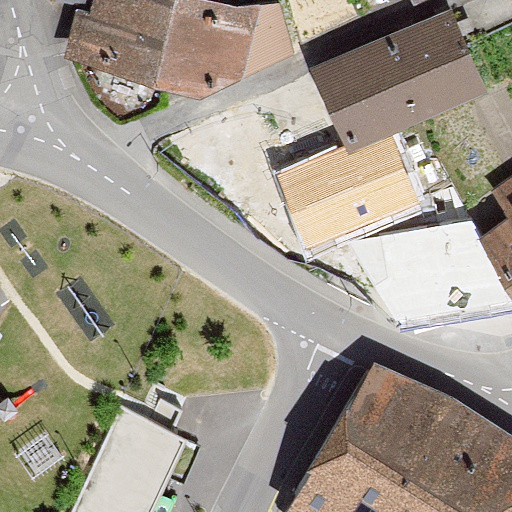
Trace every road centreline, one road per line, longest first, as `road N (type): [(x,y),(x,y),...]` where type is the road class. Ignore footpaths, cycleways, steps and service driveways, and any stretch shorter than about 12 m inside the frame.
road 1 (tertiary): [(20,137),(87,163),(327,325)]
road 2 (tertiary): [(327,325),(249,511)]
road 3 (tertiary): [(327,325),(503,409)]
road 4 (residential): [(20,137),(7,0)]
